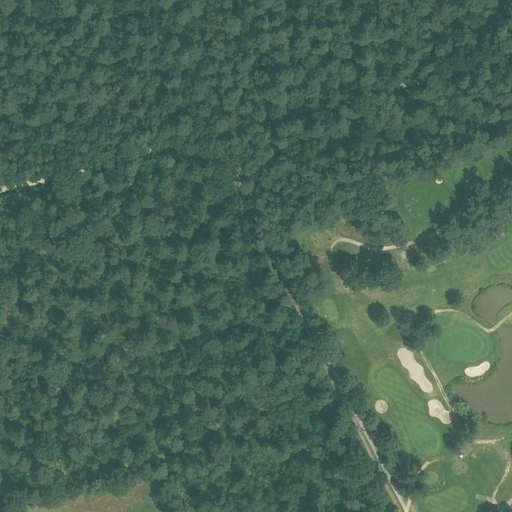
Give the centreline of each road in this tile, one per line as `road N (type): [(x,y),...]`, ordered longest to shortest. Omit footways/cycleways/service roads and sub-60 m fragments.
road 1 (track): [(215,133),(399,511)]
road 2 (track): [(511,56),(236,127)]
road 3 (track): [(215,133),(0,189)]
